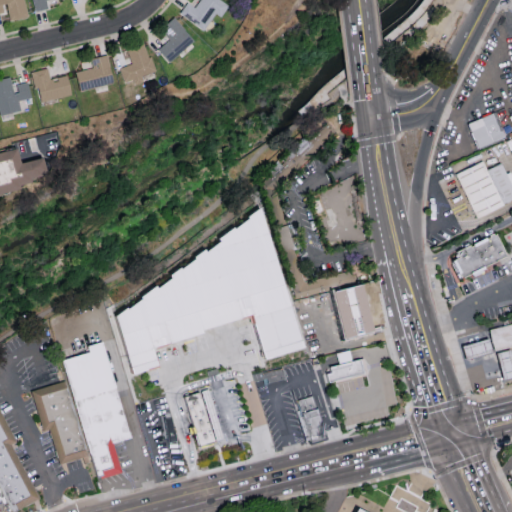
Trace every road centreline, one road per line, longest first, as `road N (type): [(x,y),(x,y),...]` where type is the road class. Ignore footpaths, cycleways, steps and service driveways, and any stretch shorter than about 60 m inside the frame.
road 1 (primary): [(154,511),(374,458)]
road 2 (residential): [(410,306),(416,186),(441,94)]
road 3 (primary): [(398,256),(373,121)]
road 4 (residential): [(0,53),(125,22)]
